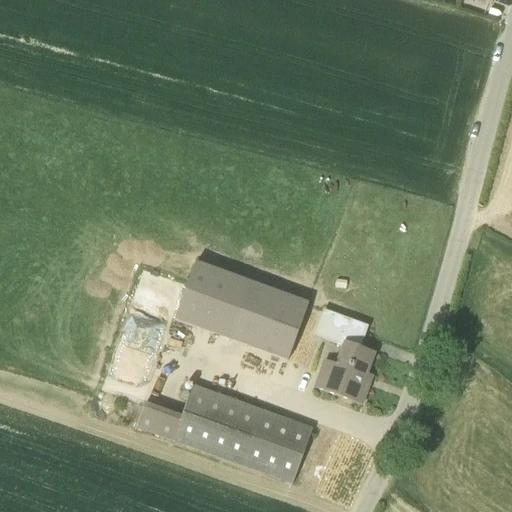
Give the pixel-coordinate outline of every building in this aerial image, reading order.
[(287,362),(308,304),(194,263),(173,320),(287,362)] [(346,290),(347,282),(336,281),(336,289),(346,290)] [(149,286),(148,314),(165,315),(166,286),(149,286)] [(373,355),(359,350),(367,327),(322,311),(313,336),(342,347),(335,367),(366,375),(373,355)] [(361,406),(368,386),(372,377),(366,375),(335,367),(324,363),(314,389),(361,406)] [(292,486),(312,431),(193,387),(173,442),(292,486)]
